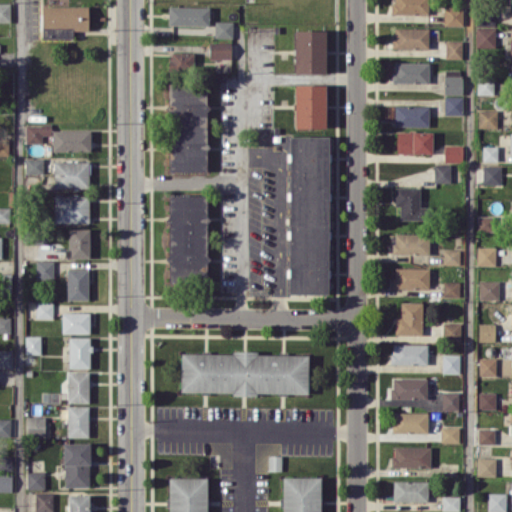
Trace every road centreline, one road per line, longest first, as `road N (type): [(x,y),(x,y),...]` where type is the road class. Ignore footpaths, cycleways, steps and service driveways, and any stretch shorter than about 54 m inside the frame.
road 1 (residential): [(357,0),(358,511)]
road 2 (tertiary): [(131,0),(132,511)]
road 3 (residential): [(132,317),(358,320)]
